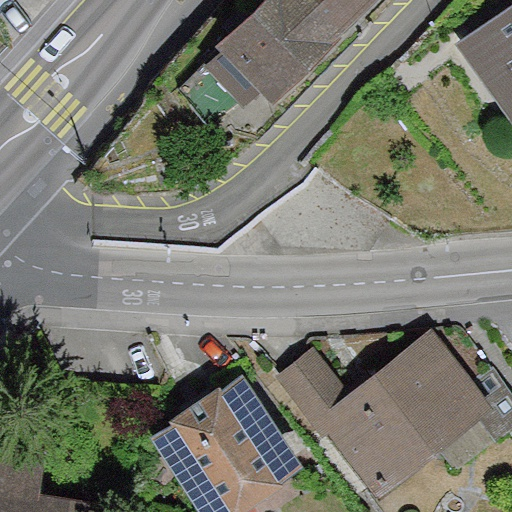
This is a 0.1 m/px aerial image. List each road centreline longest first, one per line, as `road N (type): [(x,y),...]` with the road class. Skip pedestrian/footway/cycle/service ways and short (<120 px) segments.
road 1 (residential): [(0,170),(34,201),(76,220),(165,226),(240,201),(438,0)]
road 2 (residential): [(21,263),(78,277),(319,285),(511,268)]
road 3 (secondary): [(0,143),(135,0)]
